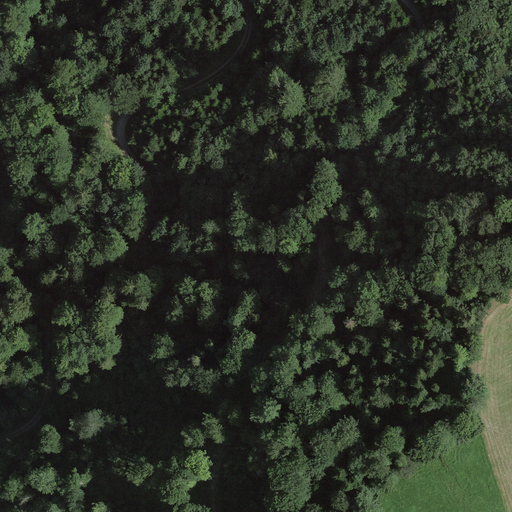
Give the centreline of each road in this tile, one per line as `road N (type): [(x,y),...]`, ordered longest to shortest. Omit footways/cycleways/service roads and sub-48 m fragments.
road 1 (track): [(404,0),(422,27),(413,90),(399,125),(358,155),(322,235),(322,280),(303,316),(259,349),(249,415),(216,467),(216,511)]
road 2 (track): [(0,439),(35,420),(46,403),(54,314),(116,271),(146,225),(146,180),(122,146),(120,121),(236,56),(251,28),(247,0)]
